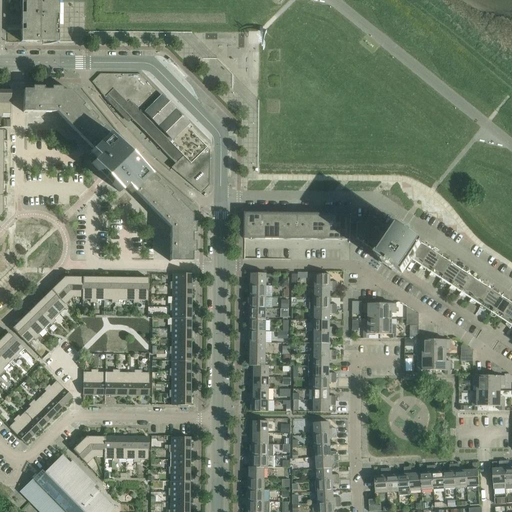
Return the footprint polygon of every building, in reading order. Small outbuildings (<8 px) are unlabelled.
[(7,0),(7,43),(21,43),(41,43),(41,46),(42,46),(45,46),(47,46),(49,45),(52,45),(54,44),(56,44),(58,43),(84,43),(84,32),(84,0),(7,0)] [(92,82),(105,98),(108,95),(175,164),(171,168),(201,194),(209,186),(210,151),(186,127),(189,124),(140,75),(100,74),(92,82)] [(0,91),(0,117),(2,117),(2,115),(10,115),(10,91),(0,91)] [(91,164),(107,180),(120,193),(125,187),(132,194),(134,192),(170,229),(170,262),(192,262),(192,215),(185,208),(183,210),(149,176),(151,174),(155,170),(148,164),(143,169),(129,156),(123,149),(116,142),(121,136),(115,129),(111,133),(109,135),(75,100),(77,98),(70,91),(23,91),(23,113),(57,113),(93,150),(91,152),(91,151),(90,152),(97,158),(91,164)] [(245,213),(245,238),(350,239),(350,215),(245,213)] [(395,226),(390,235),(388,237),(368,224),(357,224),(357,240),(377,253),(375,256),(402,274),(412,260),(411,260),(422,244),(422,242),(412,235),(412,234),(411,233),(410,232),(409,232),(407,232),(398,226),(395,226)] [(411,260),(412,260),(421,267),(432,251),(422,244),(411,260)] [(432,251),(421,267),(431,274),(442,257),(432,251)] [(442,257),(431,274),(441,280),(452,264),(442,257)] [(452,264),(441,280),(451,287),(462,271),(452,264)] [(462,271),(451,287),(461,293),(472,277),(462,271)] [(250,274),(250,286),(266,286),(266,274),(250,274)] [(170,283),(170,286),(191,286),(191,275),(173,275),(173,283),(170,283)] [(314,275),(314,287),(337,287),(337,282),(330,282),(330,275),(314,275)] [(472,277),(461,293),(471,300),(482,284),(472,277)] [(64,278),(51,291),(65,305),(66,305),(72,298),(64,278)] [(83,278),(64,278),(72,298),(82,298),(83,278)] [(82,298),(82,300),(90,300),(90,303),(93,303),(94,278),(83,278),(82,298)] [(94,278),(93,303),(97,303),(97,301),(104,301),(104,278),(94,278)] [(104,278),(104,301),(111,301),(111,303),(115,303),(115,278),(104,278)] [(115,278),(115,303),(118,303),(118,301),(126,301),(126,278),(115,278)] [(126,278),(126,301),(133,301),(133,303),(136,303),(137,278),(126,278)] [(137,278),(136,303),(140,303),(140,301),(148,301),(148,278),(137,278)] [(482,284),(471,300),(481,307),(492,291),(482,284)] [(191,286),(170,286),(170,290),(172,290),(172,297),(191,297),(191,286)] [(250,286),(250,298),(266,298),(266,286),(250,286)] [(314,287),(314,298),(330,298),(330,292),(337,292),(337,287),(314,287)] [(51,291),(43,298),(59,314),(64,309),(66,311),(69,308),(66,305),(65,305),(51,291)] [(492,291),(481,307),(491,313),(502,297),(492,291)] [(170,304),(170,308),(191,308),(191,297),(172,297),(172,304),(170,304)] [(511,303),(502,297),(491,313),(501,320),(511,303)] [(43,298),(36,306),(53,324),(56,321),(54,319),(59,314),(43,298)] [(250,298),(250,309),(266,309),(266,298),(250,298)] [(309,310),(313,310),(337,310),(337,305),(330,305),(330,298),(314,298),(310,298),(309,310)] [(511,303),(501,320),(511,327),(511,325),(511,303)] [(368,314),(368,320),(380,320),(380,305),(364,304),(364,314),(368,314)] [(380,305),(380,320),(392,320),(392,314),(396,314),(396,305),(380,305)] [(36,306),(28,313),(44,329),(49,324),(51,326),(53,324),(36,306)] [(191,308),(170,308),(170,311),(172,311),(172,318),(191,319),(191,308)] [(416,314),(407,308),(407,320),(419,320),(419,314),(416,314)] [(250,309),(250,320),(266,321),(266,309),(250,309)] [(313,310),(313,321),(330,321),(330,315),(337,315),(337,310),(313,310)] [(28,313),(20,321),(38,339),(40,336),(39,334),(44,329),(28,313)] [(170,326),(170,329),(190,329),(191,319),(172,318),(172,326),(170,326)] [(266,321),(250,320),(250,332),(266,332),(266,321)] [(380,320),(368,320),(368,325),(364,325),(364,339),(369,339),(369,335),(380,335),(380,320)] [(380,320),(380,335),(391,335),(391,339),(396,339),(396,326),(392,326),(392,320),(380,320)] [(38,339),(20,321),(12,329),(28,345),(34,339),(35,341),(38,339)] [(313,321),(313,333),(337,333),(337,328),(330,328),(330,321),(313,321)] [(190,329),(170,329),(170,333),(172,333),(172,340),(190,340),(190,329)] [(250,332),(249,343),(266,344),(266,332),(250,332)] [(8,333),(0,341),(18,359),(20,356),(18,354),(24,349),(8,333)] [(313,333),(313,344),(329,344),(329,338),(337,338),(337,333),(313,333)] [(0,341),(0,340),(0,356),(8,364),(13,359),(15,361),(18,359),(0,341)] [(169,347),(169,351),(190,351),(190,340),(172,340),(172,347),(169,347)] [(423,350),(423,356),(434,356),(434,341),(419,340),(419,350),(423,350)] [(434,341),(434,356),(446,356),(446,350),(450,350),(450,341),(434,341)] [(249,343),(249,355),(266,355),(266,344),(249,343)] [(313,344),(313,356),(337,356),(337,351),(329,351),(329,344),(313,344)] [(190,351),(169,351),(169,354),(172,354),(172,362),(190,362),(190,351)] [(266,355),(249,355),(249,367),(253,367),(253,366),(266,366),(266,355)] [(0,356),(0,371),(2,374),(5,371),(3,370),(8,364),(0,356)] [(309,356),(309,367),(329,367),(329,361),(336,361),(337,356),(313,356),(309,356)] [(434,356),(423,356),(423,361),(418,361),(418,375),(423,375),(423,371),(434,371),(434,356)] [(434,356),(434,371),(445,371),(445,375),(450,375),(450,362),(446,362),(446,356),(434,356)] [(169,369),(169,373),(190,373),(190,362),(172,362),(172,369),(169,369)] [(253,366),(253,367),(253,378),(269,378),(269,366),(266,366),(253,366)] [(329,367),(309,367),(309,378),(313,378),(336,379),(336,374),(329,374),(329,367)] [(83,395),(94,395),(94,370),(91,370),(91,373),(83,373),(83,395)] [(94,370),(94,395),(105,395),(105,373),(98,373),(98,370),(94,370)] [(105,373),(105,395),(116,396),(116,371),(112,370),(112,373),(105,373)] [(116,371),(116,396),(126,396),(126,373),(119,373),(119,371),(116,371)] [(126,373),(126,396),(137,396),(137,371),(134,371),(134,373),(126,373)] [(137,371),(137,396),(149,396),(149,373),(141,373),(141,371),(137,371)] [(190,373),(169,373),(169,376),(172,376),(172,383),(190,384),(190,373)] [(477,386),(477,392),(489,392),(489,377),(473,376),(473,386),(477,386)] [(489,377),(489,392),(500,392),(500,386),(505,386),(505,377),(489,377)] [(253,378),(253,389),(269,389),(269,378),(253,378)] [(313,378),(313,390),(329,390),(329,383),(336,383),(336,379),(313,378)] [(49,385),(46,388),(64,406),(72,398),(56,382),(50,387),(49,385)] [(169,391),(169,394),(190,394),(190,384),(172,383),(172,391),(169,391)] [(45,392),(40,397),(56,413),(64,406),(46,388),(44,390),(45,392)] [(253,389),(252,401),(269,401),(269,389),(253,389)] [(313,390),(313,401),(336,401),(336,397),(329,397),(329,390),(313,390)] [(489,392),(477,392),(477,397),(473,397),(473,407),(473,411),(477,411),(477,407),(488,407),(489,392)] [(489,392),(488,407),(500,407),(500,411),(504,411),(504,398),(500,398),(500,392),(489,392)] [(190,394),(169,394),(169,398),(171,398),(171,406),(190,406),(190,394)] [(33,400),(31,403),(48,421),(56,413),(40,397),(35,402),(33,400)] [(269,401),(252,401),(252,413),(269,413),(269,401)] [(336,401),(313,401),(312,413),(329,413),(329,406),(336,406),(336,401)] [(30,407),(25,412),(41,428),(48,421),(31,403),(28,405),(30,407)] [(18,416),(15,418),(33,436),(41,428),(25,412),(20,417),(18,416)] [(33,436),(15,418),(13,421),(15,422),(9,428),(25,444),(33,436)] [(252,422),(252,434),(268,434),(269,422),(252,422)] [(313,423),(313,435),(337,434),(337,429),(329,430),(329,423),(313,423)] [(252,434),(252,445),(268,445),(268,434),(252,434)] [(337,434),(313,435),(314,447),(330,446),(330,439),(337,439),(337,434)] [(94,457),(86,437),(73,450),(87,465),(94,457)] [(104,437),(86,437),(94,457),(104,458),(104,437)] [(104,458),(104,460),(111,460),(111,463),(115,463),(115,438),(104,437),(104,458)] [(115,438),(115,463),(118,463),(118,460),(126,460),(126,438),(115,438)] [(126,438),(126,460),(133,460),(133,463),(136,463),(137,438),(126,438)] [(137,438),(136,463),(140,463),(140,460),(148,460),(148,438),(137,438)] [(169,446),(168,449),(189,450),(189,438),(171,438),(171,446),(169,446)] [(268,445),(252,445),(252,456),(268,457),(273,457),(274,445),(268,445)] [(330,446),(314,447),(315,458),(338,457),(338,452),(331,452),(330,446)] [(189,450),(168,449),(168,453),(171,453),(171,460),(189,460),(189,450)] [(32,480),(19,492),(20,493),(20,492),(39,511),(111,511),(115,509),(114,509),(93,488),(96,486),(95,485),(93,488),(69,464),(72,462),(72,461),(69,464),(62,456),(62,455),(44,473),(41,471),(36,475),(35,474),(31,478),(32,480)] [(252,456),(252,467),(252,468),(265,468),(268,468),(268,457),(252,456)] [(338,457),(315,458),(315,470),(332,469),(331,462),(339,461),(338,457)] [(168,468),(168,471),(189,471),(189,460),(171,460),(171,468),(168,468)] [(499,469),(492,470),(493,486),(494,490),(505,489),(504,462),(499,462),(499,469)] [(473,471),(466,471),(467,488),(479,487),(478,463),(472,464),(473,471)] [(450,472),(444,473),(445,489),(456,488),(454,465),(450,465),(450,472)] [(459,465),(454,465),(456,488),(467,488),(466,471),(460,472),(459,465)] [(427,474),(421,474),(422,490),(433,490),(432,466),(427,467),(427,474)] [(437,466),(432,466),(433,490),(445,489),(444,473),(437,473),(437,466)] [(248,467),(248,479),(264,480),(265,468),(252,468),(252,467),(248,467)] [(414,467),(409,468),(410,491),(422,490),(421,474),(414,475),(414,467)] [(404,475),(398,476),(399,492),(399,496),(411,495),(410,491),(409,468),(404,468),(404,475)] [(332,469),(315,470),(316,481),(340,480),(339,475),(332,475),(332,469)] [(388,493),(386,469),(381,469),(382,477),(375,477),(376,493),(388,493)] [(391,469),(386,469),(388,493),(399,492),(398,476),(391,476),(391,469)] [(189,471),(168,471),(168,475),(171,475),(171,482),(189,482),(189,471)] [(248,479),(248,491),(264,491),(264,480),(248,479)] [(340,480),(316,481),(317,492),(333,492),(333,485),(340,485),(340,480)] [(168,489),(168,493),(189,493),(189,482),(171,482),(171,489),(168,489)] [(248,491),(248,502),(269,503),(269,491),(264,491),(248,491)] [(333,492),(317,492),(317,504),(341,502),(341,498),(333,498),(333,492)] [(189,493),(168,493),(168,496),(171,496),(170,503),(189,504),(189,493)] [(269,503),(248,502),(247,511),(269,511),(270,503),(269,503)] [(341,502),(317,504),(317,511),(334,511),(334,508),(341,507),(341,502)] [(168,511),(167,511),(188,511),(189,504),(170,503),(170,511),(168,511)]
